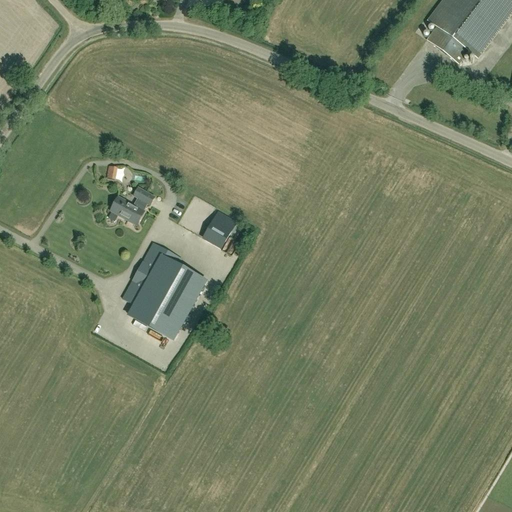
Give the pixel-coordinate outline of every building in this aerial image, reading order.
[(436,29),(427,42),(459,66),(468,53),(477,60),(511,13),(511,0),(443,0),(427,23),(436,29)] [(118,198),(111,212),(137,227),(145,213),(144,212),(148,205),(151,206),(155,198),(138,189),(134,197),(138,199),(134,207),(118,198)] [(220,214),(204,240),(221,250),(236,224),(220,214)] [(247,227),(239,241),(245,245),(253,231),(247,227)] [(128,316),(173,341),(205,282),(178,267),(181,260),(153,245),(123,300),(134,306),(128,316)] [(215,267),(210,281),(223,286),(228,272),(215,267)] [(204,292),(201,296),(208,302),(211,298),(204,292)] [(205,302),(197,304),(199,311),(207,309),(205,302)]
